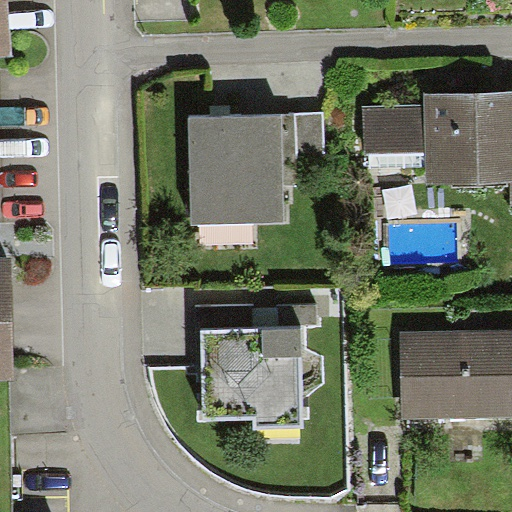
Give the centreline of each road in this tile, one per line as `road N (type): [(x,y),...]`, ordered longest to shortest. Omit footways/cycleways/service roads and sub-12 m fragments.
road 1 (residential): [(82,59),(95,347),(111,424),(141,468),(199,511)]
road 2 (residential): [(82,59),(511,42)]
